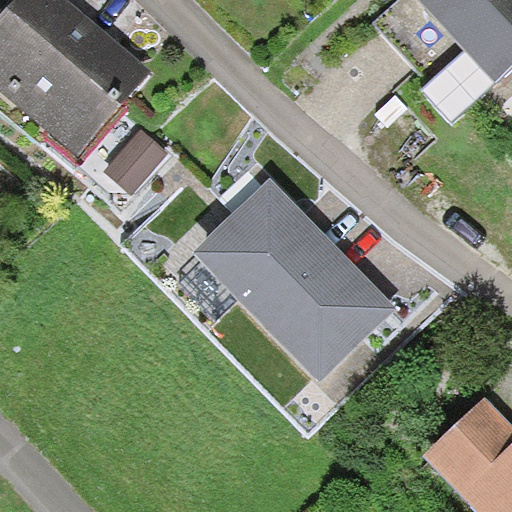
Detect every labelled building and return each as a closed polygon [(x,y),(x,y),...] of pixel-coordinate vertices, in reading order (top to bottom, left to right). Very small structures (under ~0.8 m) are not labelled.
[(62,0),(18,0),(0,22),(0,97),(79,163),(153,74),(62,0)] [(511,72),(511,0),(413,0),(496,88),(511,72)] [(169,155),(142,131),(105,173),(132,197),(169,155)] [(235,216),(264,188),(249,172),(220,200),(235,216)] [(235,216),(193,257),(320,387),(399,311),(271,180),(264,188),(235,216)] [(461,497),(511,449),(511,428),(485,400),(424,458),(461,497)] [(511,511),(511,449),(461,497),(476,511),(511,511)]
